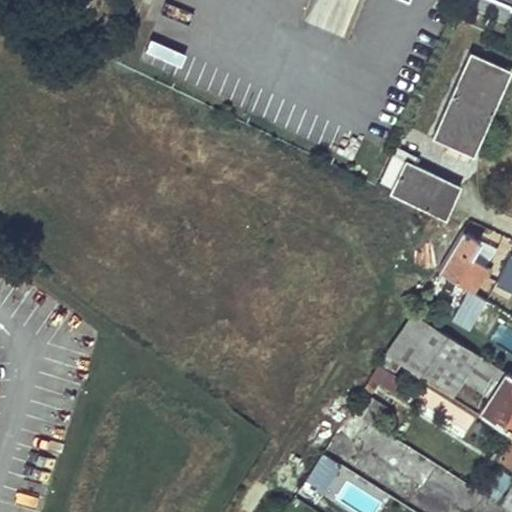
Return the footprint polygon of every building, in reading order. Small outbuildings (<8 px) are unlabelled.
[(312,0),(304,20),(346,39),(362,0),(312,0)] [(467,49),(430,134),(471,151),(509,67),(467,49)] [(395,143),(378,178),(389,183),(402,157),(413,162),(417,154),(395,143)] [(389,183),(386,189),(443,216),(458,184),(457,183),(413,162),(402,157),(389,183)] [(461,231),(436,269),(471,290),(484,268),(481,266),(468,258),(479,241),(461,231)] [(479,241),(468,258),(481,266),(492,248),(479,241)] [(511,255),(510,255),(496,280),(511,289),(511,255)] [(411,310),(384,353),(451,395),(461,379),(488,396),(478,412),(511,433),(511,373),(506,370),(411,310)] [(377,364),(363,386),(371,390),(376,382),(392,391),(400,378),(377,364)] [(376,424),(387,405),(366,394),(355,413),(376,424)] [(511,434),(495,460),(509,469),(511,465),(511,464),(511,434)] [(323,453),(307,479),(323,489),(339,463),(323,453)] [(498,471),(483,493),(495,500),(509,478),(498,471)] [(511,485),(499,503),(511,510),(511,485)]
